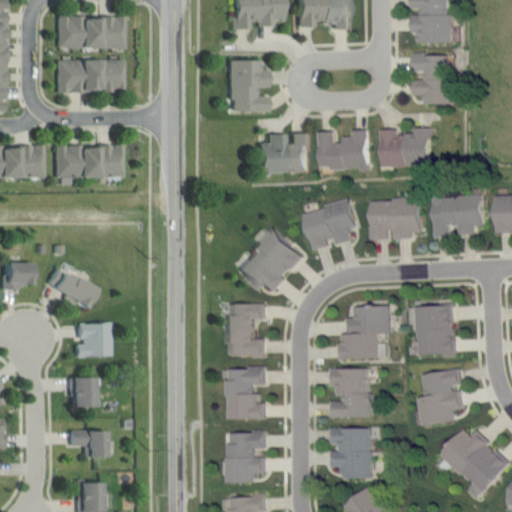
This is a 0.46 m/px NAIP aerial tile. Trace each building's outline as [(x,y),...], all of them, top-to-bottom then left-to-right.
[(231,0),(232,27),(249,27),(249,23),(272,23),(272,19),(284,19),(284,0),(231,0)] [(349,28),(349,0),(297,0),(297,25),(313,26),(314,21),(334,22),(333,27),(349,28)] [(453,0),(412,0),(413,6),(422,6),(422,13),(413,13),(413,29),(419,29),(419,41),(454,41),(453,0)] [(56,46),(123,47),(124,16),(57,14),(56,46)] [(426,103),(455,102),(455,52),(414,53),(414,69),(428,69),(428,77),(415,78),(415,94),(426,94),(426,103)] [(55,59),(56,91),(123,89),(123,58),(55,59)] [(232,109),(268,110),(268,95),(257,95),(257,85),(269,86),(269,69),(259,69),(259,59),(228,58),(228,99),(232,99),(232,109)] [(382,128),(382,165),(435,164),(434,126),(416,126),(416,133),(399,133),(399,128),(382,128)] [(320,131),(321,168),(372,166),(371,128),(354,129),(354,137),(336,138),(336,130),(320,131)] [(309,132),(291,132),(291,142),(285,142),(285,133),(267,133),(267,141),(259,141),(259,171),(309,171),(309,132)] [(43,175),(43,144),(1,145),(2,176),(43,175)] [(55,144),(55,184),(69,183),(69,176),(122,176),(122,144),(55,144)] [(511,193),(497,193),(496,230),(511,229),(511,193)] [(436,234),(453,233),(452,224),(460,224),(461,233),(477,232),(477,224),(488,224),(487,194),(434,197),(436,234)] [(306,210),(316,247),(336,241),(337,243),(353,239),(350,228),(360,225),(352,197),(306,210)] [(371,237),(390,237),(389,229),(395,229),(395,237),(413,237),(413,231),(425,231),(425,197),(370,198),(371,237)] [(239,266),(261,289),(268,282),(275,290),(287,278),(284,275),(305,254),(276,224),(267,232),(262,226),(252,236),(260,245),(239,266)] [(17,283),(34,284),(34,261),(2,261),(2,288),(17,289),(17,283)] [(98,288),(55,266),(46,283),(64,292),(62,296),(87,309),(98,288)] [(227,303),(227,343),(231,343),(231,355),(267,354),(266,337),(256,337),(256,318),(266,318),(266,302),(227,303)] [(342,358),(389,357),(388,342),(380,342),(380,332),(393,332),(392,304),(357,305),(357,316),(349,316),(349,332),(341,333),(342,358)] [(412,323),(418,322),(419,354),(457,353),(455,304),(411,305),(412,323)] [(110,354),(110,321),(78,322),(79,343),(74,343),(74,355),(110,354)] [(267,417),(267,402),(259,402),(259,384),(267,384),(267,366),(227,367),(228,418),(267,417)] [(374,416),(374,392),(370,392),(370,367),(331,367),(331,384),(337,384),(337,397),(331,397),(331,416),(374,416)] [(424,425),(457,420),(456,408),(464,407),(461,386),(465,385),(462,367),(425,373),(428,395),(419,396),(424,425)] [(95,376),(68,376),(69,405),(96,405),(95,376)] [(373,476),(373,427),(332,427),(332,442),(340,442),(340,449),(332,449),(332,466),(343,465),(343,476),(373,476)] [(107,430),(69,429),(69,444),(82,444),(82,455),(107,456),(107,430)] [(444,454),(484,493),(511,464),(511,462),(479,430),(474,435),(468,429),(444,454)] [(229,430),(229,481),(257,481),(257,472),(267,472),(266,455),(257,455),(257,447),(267,447),(267,430),(229,430)] [(103,510),(103,481),(77,482),(78,510),(103,510)] [(385,511),(384,510),(388,507),(372,486),(347,505),(351,511),(385,511)] [(257,511),(257,510),(268,510),(266,494),(228,496),(228,511),(257,511)]
